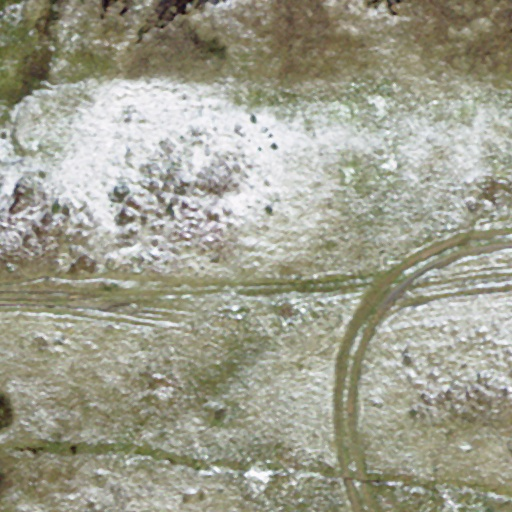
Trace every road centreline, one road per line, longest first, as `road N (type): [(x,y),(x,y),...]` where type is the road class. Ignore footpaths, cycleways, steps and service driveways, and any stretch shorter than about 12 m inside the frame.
road 1 (track): [(384,284),(371,335),(389,511)]
road 2 (track): [(511,256),(384,284)]
